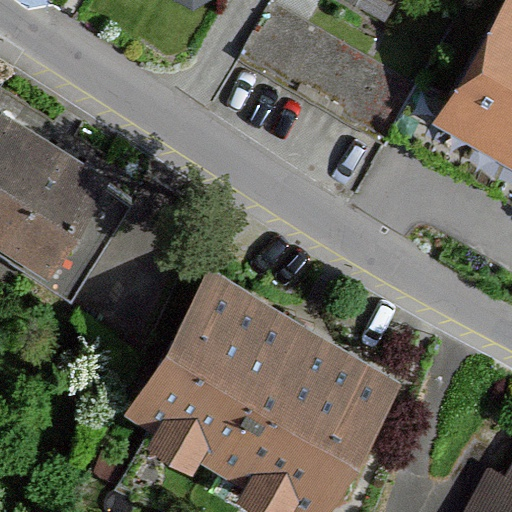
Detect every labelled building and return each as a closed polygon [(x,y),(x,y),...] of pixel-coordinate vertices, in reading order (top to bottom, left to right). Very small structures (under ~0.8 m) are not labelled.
[(335,91),(358,55),(337,41),(341,36),(287,0),(271,0),(249,34),(335,91)] [(511,0),(442,122),(511,162),(511,0)] [(116,167),(7,100),(0,111),(0,228),(57,263),(116,167)] [(315,511),(323,511),(402,374),(212,266),(131,407),(315,511)] [(511,511),(511,436),(470,511),(511,511)]
